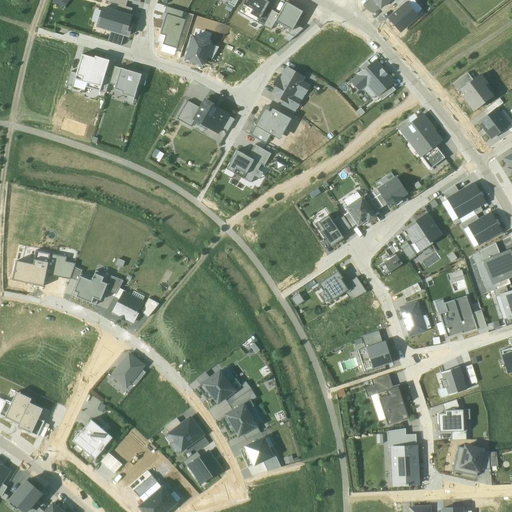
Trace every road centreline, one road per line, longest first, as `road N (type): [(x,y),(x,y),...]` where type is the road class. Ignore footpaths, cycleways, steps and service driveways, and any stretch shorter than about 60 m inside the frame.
road 1 (residential): [(409,366),(362,254),(409,208),(481,162)]
road 2 (residential): [(194,511),(233,484),(225,448),(177,378),(112,332)]
road 3 (residential): [(334,10),(378,38),(481,162)]
road 4 (residential): [(409,366),(433,480),(511,493)]
road 5 (residential): [(40,467),(112,332)]
road 6 (residential): [(334,10),(242,95)]
